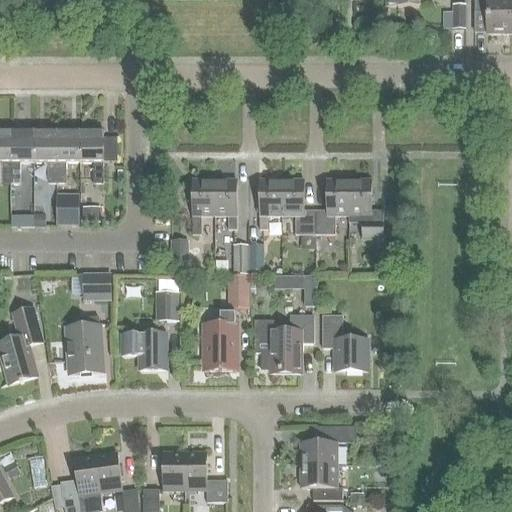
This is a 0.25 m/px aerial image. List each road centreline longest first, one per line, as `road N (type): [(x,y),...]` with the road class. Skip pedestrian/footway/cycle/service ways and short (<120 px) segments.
road 1 (residential): [(511,74),(133,78)]
road 2 (residential): [(0,243),(131,241),(133,78)]
road 3 (residential): [(0,433),(121,409),(264,409)]
road 4 (residential): [(133,78),(0,77)]
